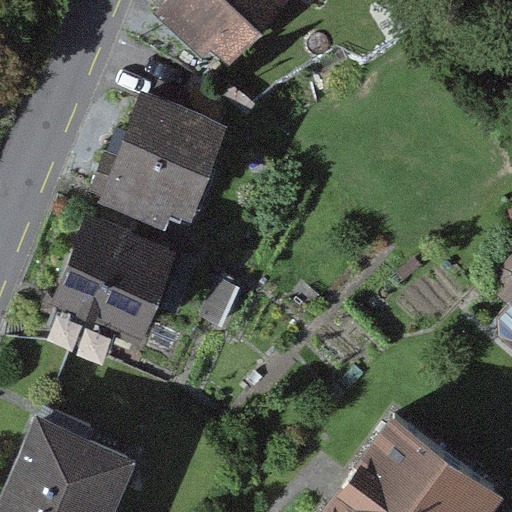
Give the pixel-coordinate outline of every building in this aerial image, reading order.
[(164,0),(156,8),(213,69),(288,0),(164,0)] [(230,117),(149,89),(114,188),(195,216),(230,117)] [(175,246),(97,216),(66,296),(145,326),(175,246)] [(114,511),(141,453),(44,411),(0,509),(0,511),(114,511)] [(498,511),(509,498),(399,419),(332,511),(498,511)]
